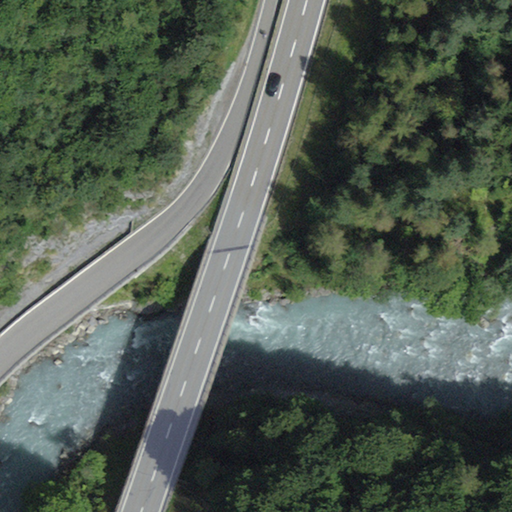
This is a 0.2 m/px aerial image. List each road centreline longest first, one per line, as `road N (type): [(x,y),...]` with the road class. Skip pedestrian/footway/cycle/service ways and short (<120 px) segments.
road 1 (primary): [(139,511),(307,0)]
road 2 (unclassified): [(271,0),(222,157),(202,189),(0,355)]
